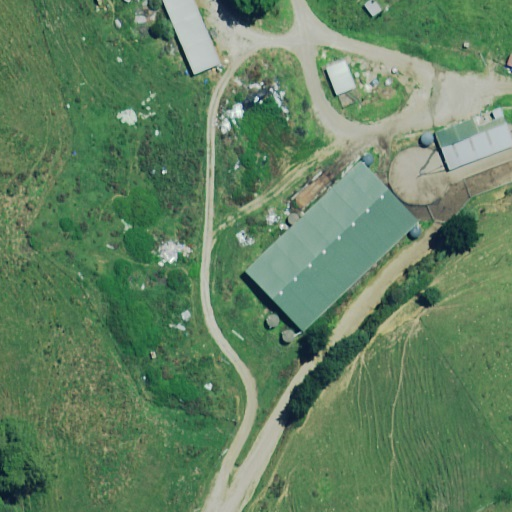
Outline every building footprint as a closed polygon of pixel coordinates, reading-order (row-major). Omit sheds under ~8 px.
[(217,64),(190,0),(160,0),(192,74),(217,64)] [(380,10),(372,0),(369,0),(362,5),(371,17),(380,10)] [(353,88),(342,61),(324,68),(335,95),(353,88)] [(511,146),(498,110),(433,134),(447,170),(511,146)] [(415,223),(357,163),(243,272),(301,333),(415,223)] [(271,314),(270,314),(269,314),(268,314),(266,315),(265,316),(264,317),(264,318),(263,319),(263,320),(263,321),(263,323),(263,324),(264,325),(264,326),(265,327),(266,328),(267,329),(269,329),(270,329),(271,329),(273,329),(274,328),(275,327),(276,327),(277,325),(277,324),(278,323),(278,322),(278,320),(277,319),(277,318),(276,317),(275,316),(274,315),(273,315),(272,314),(271,314)] [(286,329),(284,329),(283,330),(282,330),(281,331),(280,332),(279,333),(278,334),(278,335),(278,337),(278,338),(278,339),(279,340),(280,342),(280,343),(282,343),(283,344),(284,344),(285,344),(287,344),(288,344),(289,343),(290,343),(291,342),(292,341),(293,340),(293,338),(293,337),(293,336),(293,334),(292,333),(291,332),(290,331),(289,330),(288,330),(287,329),(286,329)]
